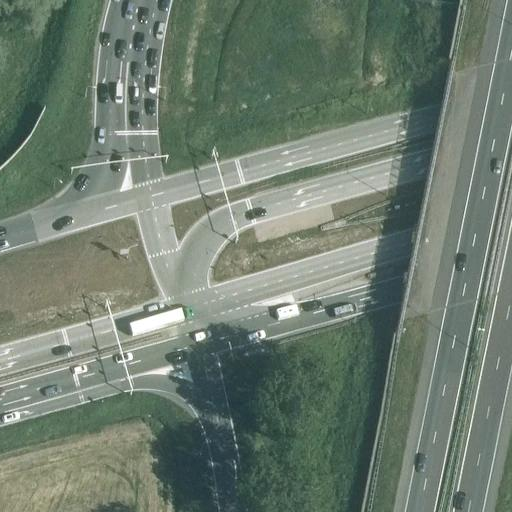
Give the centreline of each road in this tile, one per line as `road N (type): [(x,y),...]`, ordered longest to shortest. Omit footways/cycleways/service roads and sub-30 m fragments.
road 1 (motorway): [(511,36),(417,511)]
road 2 (motorway): [(511,98),(148,198)]
road 3 (motorway): [(511,142),(250,211),(217,228),(194,253)]
road 4 (motorway): [(194,253),(289,278),(511,214)]
road 5 (motorway): [(195,346),(511,256)]
road 6 (motorway): [(133,0),(40,157),(0,183)]
road 7 (motorway): [(466,511),(511,286)]
road 8 (motorway): [(0,400),(195,346)]
road 9 (motorway): [(153,0),(141,95),(148,198)]
road 10 (motorway): [(195,346),(231,511)]
road 11 (motorway): [(148,198),(0,237)]
